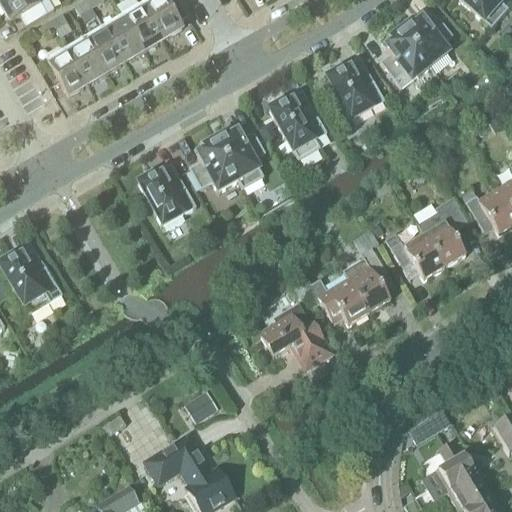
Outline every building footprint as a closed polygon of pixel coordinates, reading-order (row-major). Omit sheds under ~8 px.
[(44,0),(8,0),(0,5),(0,9),(10,26),(20,20),(26,30),(53,14),(44,0)] [(92,0),(87,3),(92,11),(104,4),(101,0),(92,0)] [(161,0),(151,0),(140,7),(162,45),(181,33),(177,26),(165,6),(161,0)] [(186,20),(175,0),(165,6),(177,26),(186,20)] [(501,7),(506,0),(454,0),(491,32),(508,13),(501,7)] [(92,11),(87,3),(75,10),(80,18),(92,11)] [(140,7),(121,18),(144,56),(162,45),(140,7)] [(50,25),(55,33),(66,26),(62,18),(50,25)] [(121,18),(103,29),(125,67),(144,56),(121,18)] [(401,34),(430,71),(449,56),(442,48),(453,40),(438,20),(427,28),(423,23),(416,28),(413,24),(401,34)] [(55,33),(50,25),(38,33),(43,40),(55,33)] [(103,29),(84,40),(106,78),(125,67),(103,29)] [(430,71),(401,34),(389,43),(392,47),(386,52),(390,58),(379,66),(401,94),(430,71)] [(84,40),(66,51),(88,89),(106,78),(84,40)] [(66,51),(46,63),(63,90),(69,101),(88,89),(66,51)] [(341,73),(326,81),(351,125),(385,105),(360,62),(347,69),(349,72),(343,76),(341,73)] [(53,75),(43,82),(52,96),(52,97),(62,90),(53,75)] [(315,145),(327,138),(303,95),(290,102),(291,105),(285,108),(283,105),(269,114),(298,166),(320,153),(315,145)] [(488,126),(495,137),(506,131),(499,119),(488,126)] [(278,143),(268,127),(257,134),(267,149),(278,143)] [(215,143),(243,193),(264,182),(254,164),(266,157),(253,136),(242,142),(238,136),(230,140),(228,136),(215,143)] [(243,193),(215,143),(202,151),(205,155),(197,159),(201,165),(189,172),(201,194),(213,187),(218,196),(238,185),(243,194),(243,193)] [(511,172),(511,183),(497,193),(511,218),(511,167),(510,169),(511,172)] [(154,182),(152,179),(138,187),(162,230),(196,211),(172,168),(159,175),(161,178),(154,182)] [(511,231),(511,218),(497,193),(477,205),(475,201),(474,202),(469,193),(458,199),(481,237),(491,231),(497,241),(511,231)] [(436,218),(416,230),(442,273),(463,260),(456,250),(463,246),(457,235),(467,229),(452,204),(434,214),(436,218)] [(375,243),(383,238),(377,228),(369,234),(370,236),(375,243)] [(442,273),(416,230),(421,239),(400,251),(393,239),(383,245),(404,281),(414,275),(420,286),(442,273)] [(222,244),(216,232),(204,239),(210,250),(222,244)] [(12,260),(0,267),(0,272),(29,320),(63,300),(31,249),(19,256),(20,259),(14,263),(12,260)] [(360,259),(363,264),(341,276),(346,284),(367,318),(388,306),(382,296),(391,290),(369,253),(360,259)] [(367,318),(346,284),(326,296),(318,284),(301,294),(312,312),(319,308),(328,323),(338,317),(346,331),(367,318)] [(0,306),(9,302),(0,287),(0,306)] [(331,358),(309,322),(306,324),(296,308),(272,323),(275,327),(257,338),(271,361),(289,351),(292,355),(293,356),(297,356),(307,373),(331,358)] [(81,341),(90,335),(82,323),(73,329),(81,341)] [(506,394),(511,389),(511,378),(501,385),(506,394)] [(499,402),(492,390),(482,395),(490,407),(499,402)] [(205,396),(197,401),(209,420),(217,415),(205,396)] [(450,430),(442,416),(408,436),(416,450),(450,430)] [(511,457),(511,423),(510,419),(489,432),(506,461),(511,457)] [(102,432),(107,440),(125,430),(120,421),(102,432)] [(215,511),(232,502),(215,474),(207,479),(203,473),(206,471),(186,440),(142,468),(156,490),(178,476),(188,492),(185,494),(196,511),(215,511)] [(445,498),(473,480),(461,459),(458,461),(449,447),(435,455),(444,469),(432,477),(445,498)] [(476,478),(473,480),(445,498),(453,511),(467,511),(489,499),(476,478)] [(127,493),(96,511),(138,511),(135,506),(127,493)] [(496,511),(489,499),(467,511),(496,511)]
